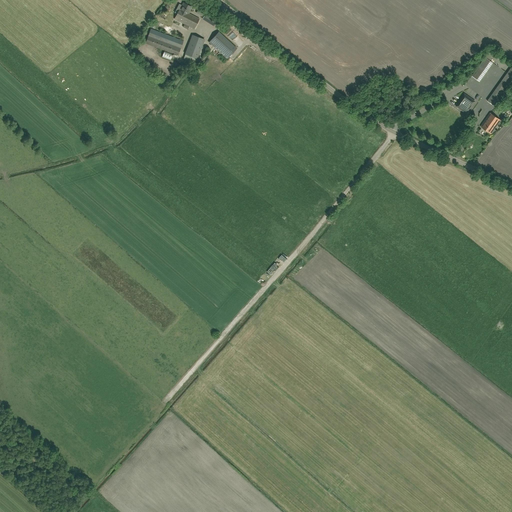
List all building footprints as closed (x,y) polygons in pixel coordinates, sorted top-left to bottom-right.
[(175,19),(182,23),(185,24),(183,27),(187,29),(189,26),(194,29),(199,19),(188,13),(191,7),(184,3),(180,9),(175,19)] [(202,19),(214,26),(217,20),(206,13),(206,12),(202,10),(199,14),(203,17),(202,19)] [(146,43),(178,55),(183,41),(151,29),(146,43)] [(227,59),(237,49),(218,32),(209,42),(227,59)] [(185,54),(197,58),(204,39),(192,35),(185,54)] [(164,52),(162,57),(170,60),(172,55),(164,52)] [(493,63),(485,57),(472,76),(480,82),(493,63)] [(173,76),(178,70),(173,67),(169,72),(173,76)] [(511,67),(488,101),(496,106),(511,82),(511,67)] [(459,107),(467,112),(475,101),(465,95),(458,104),(459,107)] [(491,134),(501,120),(491,113),(481,127),(491,134)]
